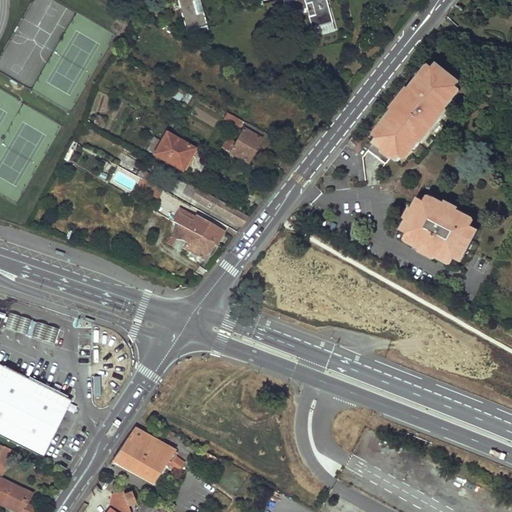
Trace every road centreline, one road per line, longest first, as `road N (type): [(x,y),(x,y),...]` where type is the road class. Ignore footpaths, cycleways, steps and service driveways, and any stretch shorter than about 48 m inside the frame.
road 1 (secondary): [(193,312),(440,0)]
road 2 (primary): [(181,328),(511,454)]
road 3 (primary): [(511,433),(193,312)]
road 4 (secondary): [(57,511),(181,328)]
road 5 (primary): [(193,312),(0,247)]
road 6 (primary): [(0,263),(181,328)]
